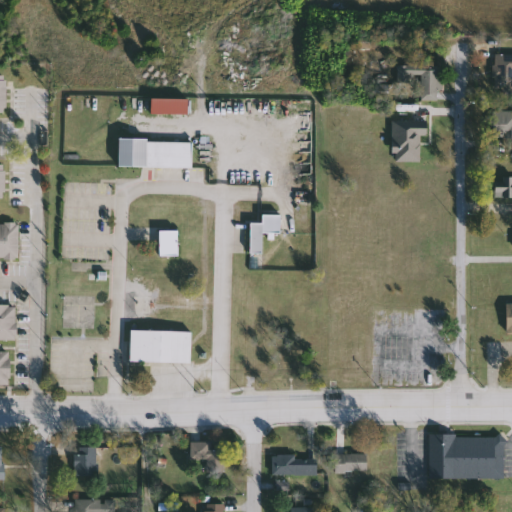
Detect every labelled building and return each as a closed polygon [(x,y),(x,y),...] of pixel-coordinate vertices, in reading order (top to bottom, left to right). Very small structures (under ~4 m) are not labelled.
[(511,93),(495,93),(495,55),(511,55),(511,93)] [(441,101),(422,101),(422,76),(412,76),(413,84),(399,84),(398,66),(441,65),(441,101)] [(494,110),(511,110),(511,134),(493,134),(494,110)] [(118,141),(193,141),(193,168),(118,168),(118,141)] [(511,179),(511,198),(494,198),(494,179),(511,179)] [(19,258),(0,258),(0,223),(19,224),(19,258)] [(263,223),(263,254),(250,254),(250,223),(263,223)] [(159,256),(159,231),(178,231),(178,256),(159,256)] [(16,340),(0,340),(0,305),(16,305),(16,340)] [(192,331),(192,362),(130,361),(130,331),(192,331)] [(301,345),(301,375),(278,374),(279,344),(301,345)] [(0,351),(10,351),(10,384),(0,384),(0,351)] [(505,478),(430,478),(430,435),(505,435),(505,478)] [(212,442),(212,449),(225,449),(225,474),(206,474),(206,461),(191,461),(191,442),(212,442)] [(75,475),(75,447),(98,447),(98,475),(75,475)] [(367,454),(367,472),(335,472),(335,454),(367,454)] [(273,475),(273,455),(317,455),(317,475),(273,475)] [(116,500),(116,511),(73,511),(73,500),(116,500)]
